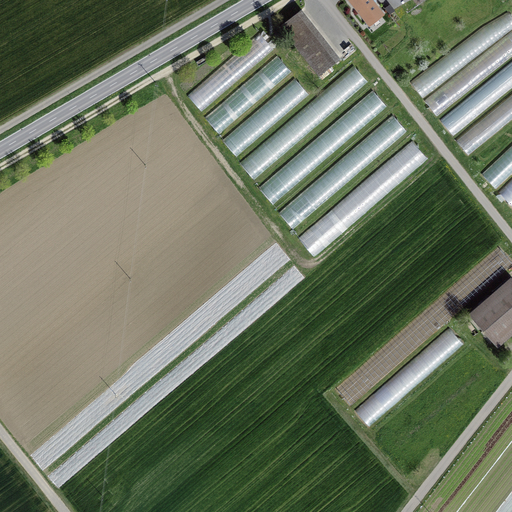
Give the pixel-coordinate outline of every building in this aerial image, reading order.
[(350,0),(369,24),(383,13),(372,0),(350,0)] [(511,13),(508,8),(411,80),(423,96),(511,29),(511,13)] [(319,75),(339,59),(300,10),(280,26),(319,75)] [(431,109),(435,114),(511,54),(511,30),(426,97),(433,107),(431,109)] [(189,93),(202,109),(276,49),(262,32),(189,93)] [(220,132),(293,70),(279,54),(206,116),(220,132)] [(511,60),(441,117),(453,132),(511,85),(511,60)] [(356,64),(240,160),(254,177),(370,81),(356,64)] [(223,138),(238,155),(311,93),(297,76),(223,138)] [(272,201),(390,107),(376,90),(258,184),(272,201)] [(466,150),(511,115),(511,90),(454,135),(466,150)] [(293,227),(409,131),(395,114),(279,210),(293,227)] [(299,236),(315,255),(430,158),(414,139),(299,236)] [(496,186),(511,171),(511,143),(482,171),(496,186)] [(511,203),(511,178),(500,190),(511,203)] [(511,252),(506,245),(332,387),(347,405),(472,302),(467,296),(511,258),(511,252)] [(472,313),(498,342),(511,330),(511,281),(510,279),(472,313)] [(465,343),(450,326),(356,408),(370,425),(465,343)]
